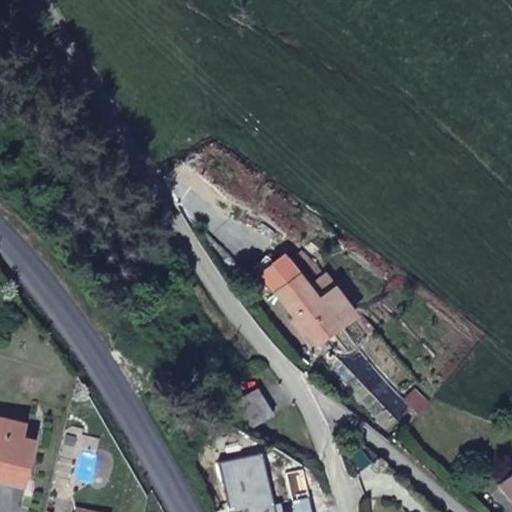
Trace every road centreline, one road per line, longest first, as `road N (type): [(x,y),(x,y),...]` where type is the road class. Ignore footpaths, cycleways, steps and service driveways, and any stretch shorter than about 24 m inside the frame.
road 1 (unclassified): [(308,395),(238,321),(39,0)]
road 2 (secondary): [(192,511),(95,355),(0,235)]
road 3 (residential): [(460,511),(366,426),(308,395)]
road 4 (unclassified): [(346,511),(308,395)]
